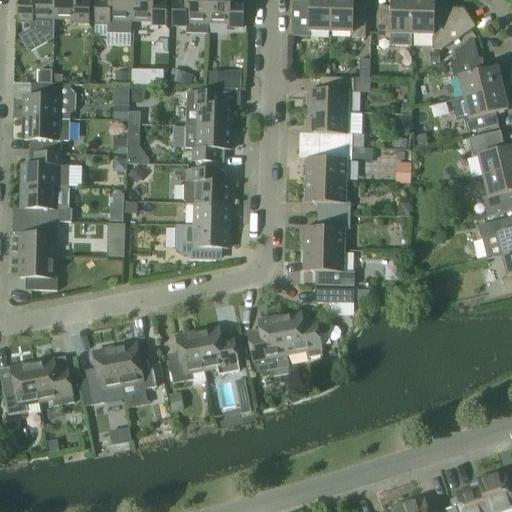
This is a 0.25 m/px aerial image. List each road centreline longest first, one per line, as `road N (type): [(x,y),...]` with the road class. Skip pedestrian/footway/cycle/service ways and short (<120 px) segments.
road 1 (residential): [(273,0),(261,268),(241,282),(0,322)]
road 2 (residential): [(244,511),(511,426)]
